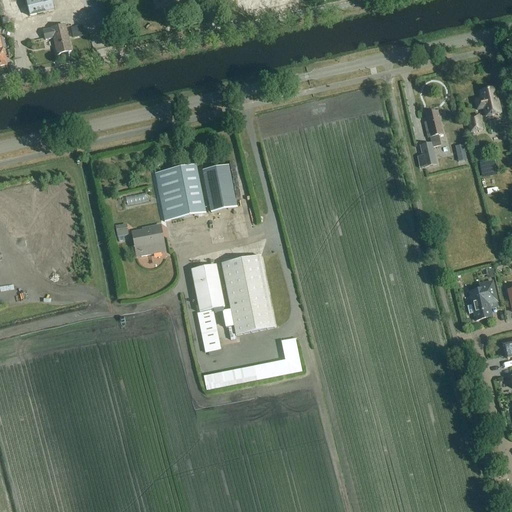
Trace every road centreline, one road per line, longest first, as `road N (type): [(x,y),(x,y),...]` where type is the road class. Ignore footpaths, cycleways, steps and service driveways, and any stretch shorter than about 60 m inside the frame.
road 1 (residential): [(511,30),(0,148)]
road 2 (unclassified): [(366,0),(0,84)]
road 3 (residential): [(505,450),(476,336),(511,328)]
